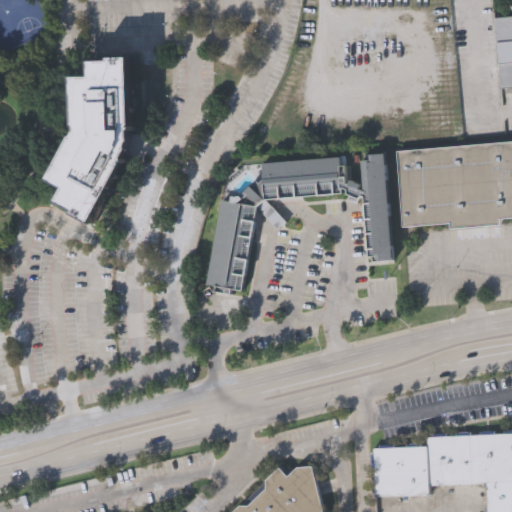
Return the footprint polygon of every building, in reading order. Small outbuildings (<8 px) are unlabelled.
[(511,89),(511,19),(496,20),(500,90),(511,89)] [(75,127),(74,78),(92,78),(91,62),(111,62),(111,59),(132,58),(133,124),(131,126),(131,141),(130,143),(128,146),(129,149),(124,158),(125,161),(91,225),(74,216),(76,212),(58,203),(66,189),(49,180),(72,138),(75,138),(77,132),(77,128),(75,127)] [(397,151),(511,141),(511,217),(500,218),(500,224),(451,228),(451,223),(403,227),(397,151)] [(222,200),(226,181),(241,164),(261,163),(341,157),(342,176),(348,176),(349,182),(351,184),(352,179),(356,181),(355,183),(356,185),(357,182),(363,184),(362,189),(365,190),(362,161),(371,160),(371,154),(386,153),(394,260),(373,261),(372,257),(370,257),(365,197),(364,195),(360,199),(358,204),(348,199),(350,195),(349,194),(349,190),(347,189),(343,189),(344,194),(265,199),(287,221),(279,229),(257,207),(242,292),(232,290),(231,295),(214,292),(215,286),(206,284),(222,200)] [(374,497),(372,448),(428,446),(427,436),(511,433),(511,511),(487,511),(487,484),(430,486),(430,496),(374,497)] [(326,511),(316,468),(300,469),(291,478),(282,469),(268,481),(269,490),(252,507),(243,507),(237,511),(326,511)]
